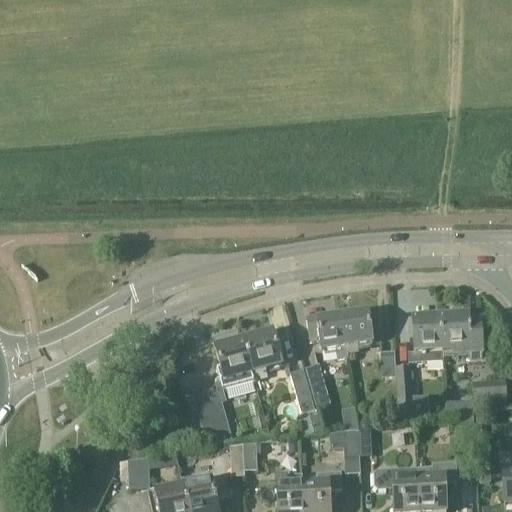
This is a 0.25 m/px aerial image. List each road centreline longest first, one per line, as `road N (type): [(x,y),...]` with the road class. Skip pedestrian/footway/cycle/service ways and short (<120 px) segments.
road 1 (secondary): [(0,400),(151,318),(276,278),(356,264),(511,262)]
road 2 (secondary): [(509,235),(351,241),(250,257),(133,293),(32,342),(0,346)]
